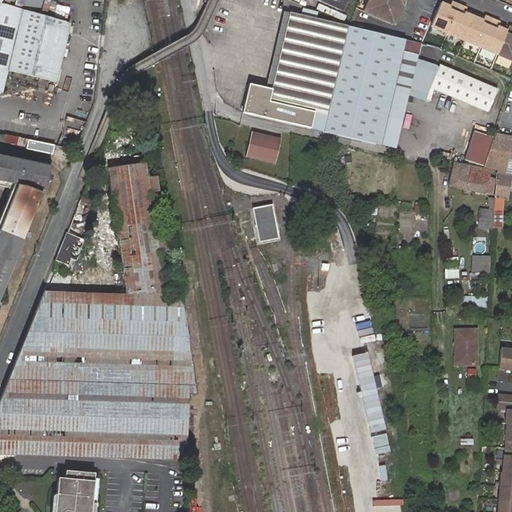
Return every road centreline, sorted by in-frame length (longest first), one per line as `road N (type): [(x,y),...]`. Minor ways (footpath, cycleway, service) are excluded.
road 1 (residential): [(0,361),(70,191)]
road 2 (track): [(428,160),(436,169),(439,324)]
road 3 (unknown): [(0,105),(41,105),(69,85),(82,49),(84,0)]
